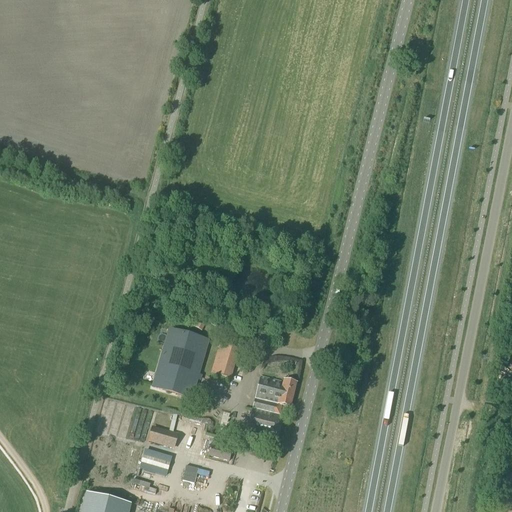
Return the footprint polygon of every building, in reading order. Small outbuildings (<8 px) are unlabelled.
[(199,283),(202,269),(182,264),(179,278),(199,283)] [(224,333),(226,329),(205,316),(203,320),(224,333)] [(202,332),(206,323),(196,318),(191,327),(202,332)] [(191,400),(208,342),(169,330),(151,389),(191,400)] [(230,380),(239,352),(219,346),(211,375),(214,375),(213,378),(216,379),(217,376),(230,380)] [(283,383),(260,377),(245,434),(274,441),(281,416),(275,415),(278,406),(290,409),(296,384),(283,381),(283,383)] [(174,451),(178,435),(170,433),(151,427),(146,443),(174,451)] [(229,463),(231,452),(210,447),(207,457),(229,463)] [(194,485),(197,470),(185,467),(182,482),(194,485)] [(160,472),(159,477),(171,480),(172,475),(160,472)] [(221,490),(217,488),(213,497),(217,499),(221,490)] [(80,511),(128,511),(131,506),(85,494),(80,511)] [(499,504),(511,507),(511,499),(510,499),(510,501),(500,499),(499,504)]
